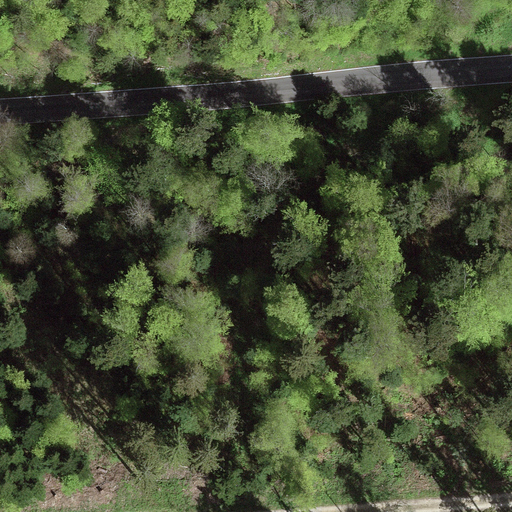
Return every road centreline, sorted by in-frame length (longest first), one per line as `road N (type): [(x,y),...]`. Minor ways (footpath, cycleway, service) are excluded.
road 1 (tertiary): [(511,69),(0,110)]
road 2 (track): [(511,498),(340,511)]
